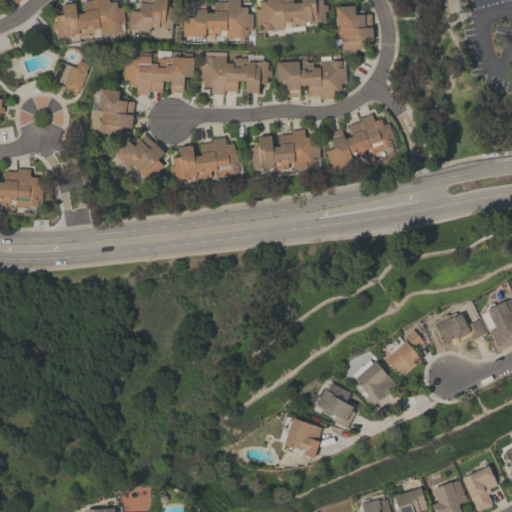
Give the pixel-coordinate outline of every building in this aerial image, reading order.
[(54,16),(61,15),(60,6),(73,4),(75,15),(83,14),(82,2),(94,0),(107,0),(108,3),(115,2),(116,7),(121,6),(124,22),(122,22),(123,28),(120,29),(120,30),(99,32),(98,29),(92,30),(92,35),(78,37),(78,34),(57,37),(56,30),(52,30),(51,24),(55,23),(54,16)] [(128,10),(137,11),(138,2),(139,2),(139,0),(165,0),(165,7),(173,7),(171,29),(149,27),(149,31),(126,29),(128,10)] [(246,37),(224,36),(224,31),(218,30),(218,35),(212,35),(212,40),(204,40),(204,35),(203,35),(203,36),(181,35),(182,17),(191,17),(191,8),(192,8),(192,0),(205,0),(205,3),(213,3),(213,1),(226,1),(226,0),(238,0),(238,8),(246,8),(246,14),(251,14),(251,30),(246,30),(246,37)] [(324,20),(308,22),(308,25),(304,25),(304,22),(303,22),(303,25),(289,27),(290,32),(283,33),(283,34),(276,35),(275,30),(261,32),(260,25),(256,25),(254,9),(259,8),(258,2),(265,2),(264,0),(291,0),(292,4),(300,3),(299,0),(321,0),(322,5),(326,5),(327,11),(323,11),(324,20)] [(370,15),(371,42),(363,42),(363,49),(340,50),(340,29),(335,30),(334,7),(353,7),(353,16),(370,15)] [(274,64),(297,62),(296,55),(304,55),(305,62),(311,62),(319,62),(318,54),(329,53),(329,60),(330,60),(330,62),(343,61),(345,83),(339,83),(340,91),(332,91),(332,98),(319,99),(319,96),(306,96),(306,86),(298,87),(298,97),(285,98),(284,82),(275,83),(274,64)] [(198,56),(212,57),(212,56),(224,56),(224,64),(230,64),(230,58),(245,58),(245,63),(266,63),(266,71),(270,71),(269,77),(266,77),(265,85),(256,84),(256,94),(243,94),(244,82),(236,82),(235,92),(222,91),(222,95),(209,94),(209,87),(202,87),(202,79),(197,79),(198,56)] [(192,59),(192,78),(182,78),(181,93),(168,93),(168,83),(160,82),(160,93),(147,92),(147,96),(134,95),(134,88),(127,88),(127,81),(121,80),(122,58),(135,58),(135,57),(149,57),(149,64),(155,65),(155,58),(192,59)] [(88,64),(85,72),(86,72),(78,90),(77,90),(74,95),(64,91),(66,85),(51,79),(59,61),(74,67),(78,60),(88,64)] [(132,103),(130,131),(114,130),(113,136),(96,134),(96,133),(88,133),(90,112),(96,112),(98,91),(116,92),(116,102),(132,103)] [(395,145),(370,154),(368,149),(362,151),(364,155),(356,158),(354,153),(348,155),(351,161),(330,169),(323,153),(332,150),(329,142),(330,141),(327,134),(339,129),(343,140),(351,137),(347,126),(359,122),(357,118),(370,114),(372,122),(384,117),(395,145)] [(303,138),(316,137),(318,160),(313,160),(314,167),(293,170),(292,164),(286,165),(286,170),(272,171),(271,168),(250,171),(248,148),(256,147),(255,138),(269,137),(270,149),(278,148),(277,135),(290,134),(289,131),(302,130),(303,138)] [(111,156),(124,142),(131,148),(143,136),(162,155),(156,162),(161,167),(146,183),(131,169),(128,172),(111,156)] [(170,160),(178,159),(176,149),(189,147),(191,158),(200,157),(198,145),(210,143),(210,139),(223,137),(224,146),(232,144),(233,151),(237,150),(240,166),(236,166),(237,174),(228,175),(228,174),(215,176),(215,177),(195,180),(195,178),(174,181),(172,173),(168,174),(167,167),(171,167),(170,160)] [(29,169),(29,178),(36,178),(36,184),(41,184),(41,200),(36,200),(36,208),(14,207),(14,202),(8,201),(8,205),(0,205),(0,183),(3,184),(3,171),(16,172),(16,169),(29,169)] [(511,304),(511,340),(496,349),(488,333),(493,331),(493,329),(486,332),(478,317),(484,314),(483,312),(486,311),(485,309),(491,306),(493,310),(510,301),(511,304)] [(432,325),(445,318),(445,319),(459,312),(457,307),(467,302),(475,319),(476,318),(483,331),(481,331),(482,333),(470,339),(470,338),(468,338),(467,336),(458,341),(459,342),(451,346),(449,341),(442,345),(432,325)] [(421,343),(410,352),(418,361),(403,373),(402,372),(396,378),(382,361),(388,356),(383,350),(384,349),(383,347),(386,345),(388,345),(397,338),(399,340),(411,330),(421,343)] [(370,407),(363,399),(366,396),(352,380),(353,380),(350,376),(357,370),(357,369),(357,368),(359,367),(360,367),(367,361),(371,365),(372,363),(384,376),(385,375),(395,386),(378,401),(378,400),(370,407)] [(346,427),(331,420),(333,416),(326,413),(324,415),(318,412),(320,409),(314,407),(315,404),(314,403),(316,398),(318,399),(319,397),(316,395),(319,389),(324,392),(329,384),(348,394),(344,401),(353,405),(350,410),(353,412),(346,427)] [(312,458),(301,454),(302,451),(282,444),(283,441),(277,439),(281,427),(284,428),(287,420),(290,421),(291,419),(320,429),(316,440),(317,441),(312,458)] [(509,441),(511,439),(511,485),(507,475),(508,474),(506,469),(508,468),(499,451),(511,444),(509,441)] [(490,504),(489,505),(490,506),(477,511),(476,511),(475,511),(469,499),(468,499),(459,481),(464,479),(463,477),(468,474),(470,476),(487,468),(495,486),(487,490),(489,494),(486,495),(490,504)] [(431,511),(429,507),(435,505),(430,492),(448,485),(449,486),(457,483),(465,503),(456,506),(458,511),(431,511)] [(395,511),(391,498),(418,490),(425,510),(418,511),(395,511)] [(381,494),(382,501),(385,500),(387,511),(360,511),(359,506),(360,506),(359,502),(366,501),(367,504),(370,503),(368,497),(381,494)]
